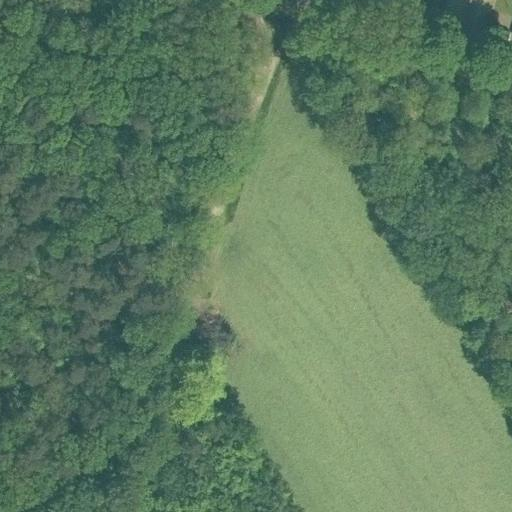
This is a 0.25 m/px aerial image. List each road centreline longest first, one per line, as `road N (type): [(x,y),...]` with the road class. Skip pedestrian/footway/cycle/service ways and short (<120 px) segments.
road 1 (track): [(0,508),(106,438),(158,377),(289,0)]
road 2 (tertiary): [(511,70),(297,0)]
